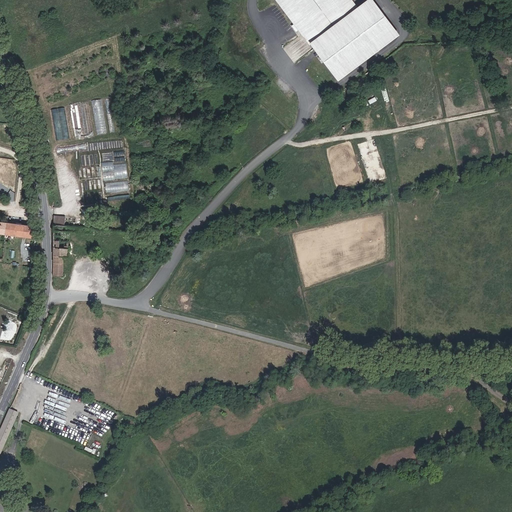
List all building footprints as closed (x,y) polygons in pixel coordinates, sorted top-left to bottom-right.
[(276,0),(309,44),(311,43),(338,79),(400,34),(375,0),(361,0),(356,4),(353,0),(276,0)] [(105,133),(102,100),(94,101),(96,133),(105,133)] [(88,101),(70,104),(75,137),(92,135),(88,101)] [(58,139),(69,138),(65,107),(54,108),(58,139)] [(0,133),(16,134),(16,125),(0,123),(0,133)] [(137,138),(137,147),(152,147),(152,138),(137,138)] [(103,161),(104,179),(129,177),(128,163),(115,164),(114,161),(103,161)] [(32,183),(30,164),(27,164),(26,168),(21,167),(20,183),(32,183)] [(107,192),(130,190),(129,180),(107,182),(107,192)] [(55,222),(67,223),(67,215),(56,214),(55,222)] [(0,219),(0,231),(8,233),(10,221),(0,219)] [(10,221),(8,233),(37,237),(36,225),(10,221)] [(71,226),(57,225),(57,276),(66,275),(67,259),(70,259),(71,226)] [(12,410),(3,431),(11,435),(20,414),(12,410)] [(0,437),(0,462),(11,435),(3,431),(0,437)]
